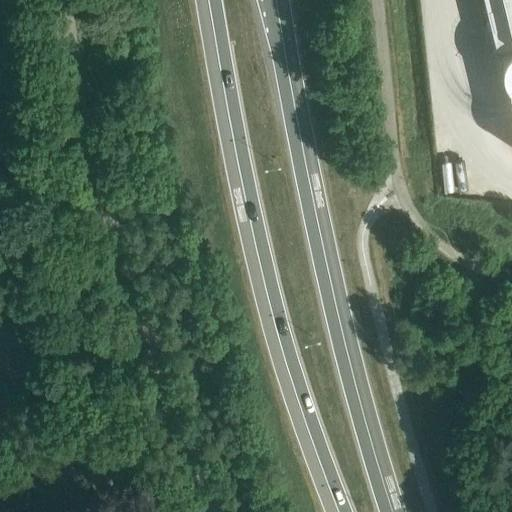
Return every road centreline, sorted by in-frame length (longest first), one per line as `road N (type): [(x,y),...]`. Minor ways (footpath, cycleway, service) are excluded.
road 1 (unclassified): [(214,511),(106,227),(80,130),(60,0)]
road 2 (primary): [(215,0),(257,231),(345,511)]
road 3 (primary): [(386,511),(333,318),(270,0)]
road 4 (unclassified): [(511,275),(449,253),(399,187),(377,0)]
